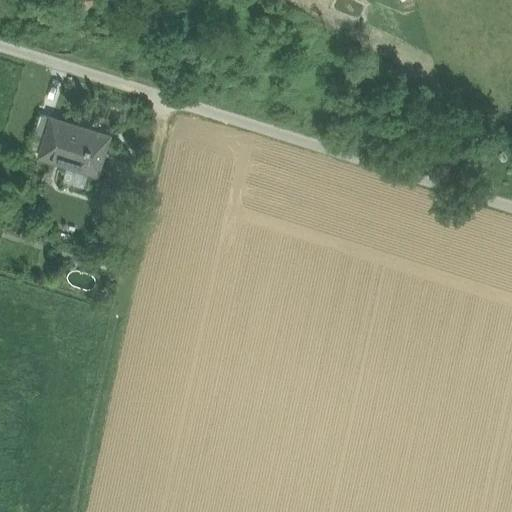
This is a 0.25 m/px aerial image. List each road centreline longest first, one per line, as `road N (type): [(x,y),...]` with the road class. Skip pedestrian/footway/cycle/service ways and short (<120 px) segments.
road 1 (unclassified): [(511,208),(0,45)]
road 2 (track): [(167,102),(76,511)]
